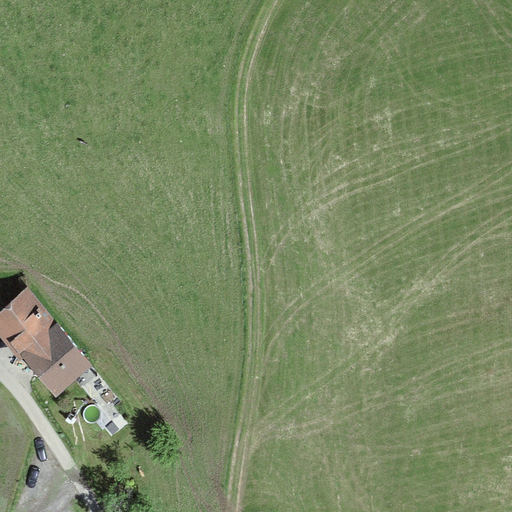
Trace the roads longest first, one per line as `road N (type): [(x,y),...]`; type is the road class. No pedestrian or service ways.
road 1 (track): [(235,511),(258,321),(244,108),(259,34),(279,0)]
road 2 (track): [(0,371),(99,511)]
